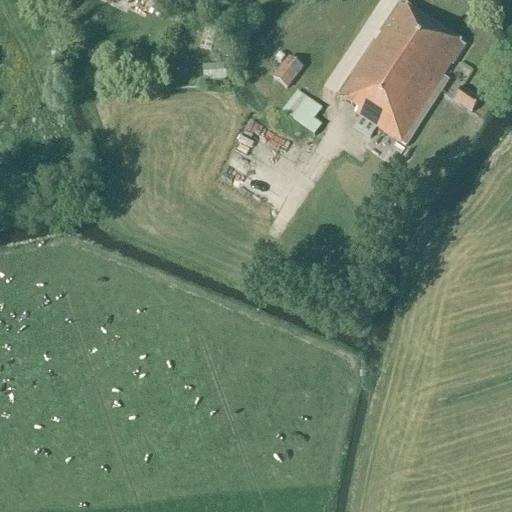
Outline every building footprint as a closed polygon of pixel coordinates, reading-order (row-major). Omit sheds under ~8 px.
[(452,67),(465,48),(401,6),(339,100),(357,111),(354,115),(360,119),(353,129),(369,140),(376,130),(406,149),(448,83),(442,79),(450,66),(452,67)] [(280,64),(284,60),(279,56),(276,61),(280,64)] [(286,91),(302,69),(289,59),(273,81),(286,91)] [(225,65),(203,66),(204,82),(226,80),(225,65)] [(470,115),(478,103),(460,90),(452,102),(470,115)] [(314,139),(321,128),(313,122),(321,111),(296,94),(280,115),(314,139)]
